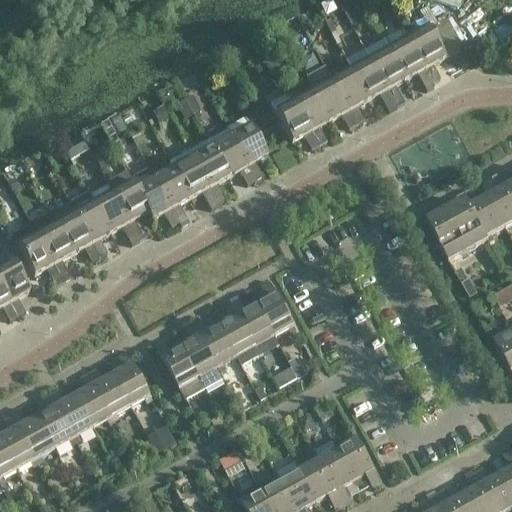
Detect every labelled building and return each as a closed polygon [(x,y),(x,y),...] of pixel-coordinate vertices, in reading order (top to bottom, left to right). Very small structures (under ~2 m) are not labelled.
[(455,16),(431,28),(447,59),(470,47),(455,16)] [(445,62),(428,31),(408,42),(432,87),(440,82),(433,69),(445,62)] [(432,87),(408,42),(389,53),(406,83),(417,77),(426,94),(434,90),(432,87)] [(406,83),(389,53),(370,63),(397,111),(404,107),(395,89),(406,83)] [(397,111),(370,63),(351,74),(368,104),(379,98),(389,115),(397,111)] [(368,104),(351,74),(332,84),(357,128),(365,124),(357,110),(368,104)] [(357,128),(332,84),(313,95),(330,125),(342,119),(349,133),(357,128)] [(330,125),(313,95),(294,105),(319,149),(327,145),(319,131),(330,125)] [(319,149),(294,105),(275,116),(292,147),(304,140),(311,154),(319,149)] [(267,160),(265,156),(250,130),(230,140),(255,185),(263,180),(255,167),(267,160)] [(255,185),(230,140),(212,151),(228,182),(239,175),(247,189),(255,185)] [(228,182),(212,151),(193,161),(219,209),(227,205),(217,188),(228,182)] [(219,209),(193,161),(173,172),(190,203),(202,196),(211,213),(219,209)] [(190,203),(173,172),(154,182),(179,227),(187,222),(179,209),(190,203)] [(511,181),(507,173),(500,177),(511,199),(511,181)] [(511,199),(500,177),(492,182),(499,195),(488,202),(505,232),(511,228),(511,199)] [(154,182),(136,192),(135,193),(148,217),(147,217),(151,224),(163,218),(171,231),(179,227),(154,182)] [(148,217),(135,193),(136,192),(132,185),(113,196),(137,241),(145,237),(137,223),(147,217),(148,217)] [(505,232),(488,202),(477,208),(470,194),(462,198),(465,204),(487,242),(505,232)] [(137,241),(113,196),(94,207),(111,238),(122,231),(129,245),(137,241)] [(465,204),(426,225),(430,232),(423,236),(430,249),(437,245),(449,266),(488,244),(487,242),(465,204)] [(111,238),(94,207),(75,217),(99,262),(107,257),(99,244),(111,238)] [(99,262),(75,217),(56,228),(73,258),(84,252),(91,266),(99,262)] [(73,258),(56,228),(37,238),(61,282),(69,278),(62,264),(73,258)] [(61,282),(37,238),(17,249),(34,280),(46,273),(53,287),(61,282)] [(29,296),(13,265),(0,272),(0,289),(17,321),(25,316),(18,303),(29,296)] [(470,284),(461,268),(454,272),(462,288),(470,284)] [(295,330),(270,286),(269,286),(267,283),(260,287),(269,304),(258,310),(275,341),(289,333),(291,338),(297,335),(294,330),(295,330)] [(508,321),(511,319),(511,288),(511,287),(494,298),(508,321)] [(17,321),(0,289),(0,312),(2,311),(9,325),(17,321)] [(275,341),(258,310),(247,317),(239,303),(232,307),(259,356),(264,353),(261,349),(275,341)] [(259,356),(232,307),(224,312),(231,325),(220,331),(237,362),(251,354),(253,359),(259,356)] [(237,362),(220,331),(209,337),(202,324),(194,328),(221,377),(226,374),(223,369),(237,362)] [(227,388),(221,377),(194,328),(186,332),(193,346),(182,352),(208,398),(227,388)] [(511,333),(511,332),(506,335),(508,339),(494,347),(511,380),(511,333)] [(208,398),(182,352),(171,358),(164,345),(156,349),(156,348),(155,349),(180,394),(180,393),(189,409),(208,398)] [(151,400),(128,358),(127,356),(125,356),(125,357),(118,361),(125,374),(114,380),(131,411),(145,404),(147,408),(153,405),(150,401),(151,400)] [(131,411),(114,380),(103,387),(96,373),(88,377),(115,426),(120,423),(118,419),(131,411)] [(115,426),(88,377),(80,381),(87,395),(76,401),(93,432),(107,424),(109,429),(115,426)] [(93,432),(76,401),(65,407),(58,394),(50,398),(77,447),(82,444),(80,439),(93,432)] [(77,447),(50,398),(42,402),(50,416),(38,422),(55,452),(69,445),(72,450),(77,447)] [(55,452),(38,422),(27,428),(19,414),(12,419),(38,468),(44,465),(41,460),(55,452)] [(38,468),(12,419),(4,423),(11,437),(0,442),(17,473),(31,466),(33,470),(38,468)] [(158,455),(178,444),(168,428),(149,439),(158,455)] [(383,489),(359,446),(358,444),(357,445),(355,440),(349,443),(352,448),(338,455),(355,486),(366,480),(374,493),(381,489),(381,490),(383,489)] [(17,473),(0,442),(0,487),(0,488),(6,485),(3,481),(17,473)] [(355,486),(338,455),(325,463),(322,458),(317,461),(344,510),(352,506),(344,492),(355,486)] [(511,455),(511,456),(504,460),(511,474),(501,480),(511,500),(511,455)] [(340,511),(344,510),(317,461),(312,464),(314,469),(301,476),(317,507),(329,501),(334,511),(340,511)] [(308,511),(317,507),(301,476),(295,466),(275,476),(279,482),(295,511),(308,511)] [(511,511),(511,500),(501,480),(490,486),(482,473),(474,477),(493,511),(511,511)] [(493,511),(474,477),(466,481),(474,495),(463,501),(469,511),(493,511)] [(295,511),(279,482),(274,485),(276,490),(263,497),(270,511),(295,511)] [(469,511),(463,501),(452,507),(444,493),(436,498),(444,511),(469,511)] [(270,511),(263,497),(249,505),(246,500),(241,503),(244,508),(243,508),(244,511),(270,511)] [(444,511),(436,498),(429,502),(434,511),(444,511)]
